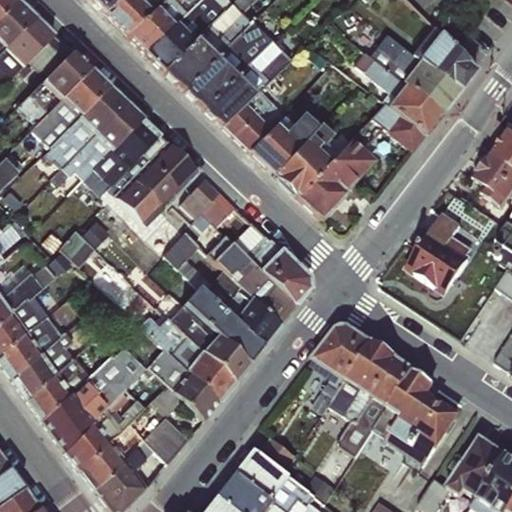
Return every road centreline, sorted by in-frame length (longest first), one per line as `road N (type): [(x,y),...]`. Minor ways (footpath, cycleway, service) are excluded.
road 1 (residential): [(329,286),(40,0)]
road 2 (residential): [(329,286),(511,55)]
road 3 (residential): [(156,511),(329,286)]
road 4 (residential): [(511,408),(329,286)]
